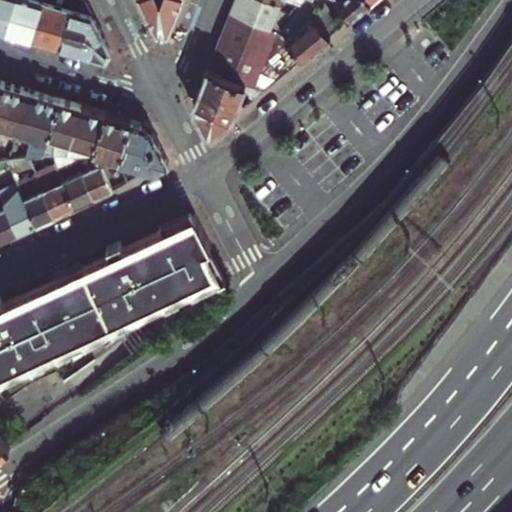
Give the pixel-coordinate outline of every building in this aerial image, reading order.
[(0,0),(0,27),(5,29),(14,0),(0,0)] [(14,0),(5,29),(21,33),(30,36),(42,0),(14,0)] [(42,0),(30,36),(45,41),(56,44),(68,0),(42,0)] [(110,50),(85,0),(68,0),(56,44),(82,52),(105,58),(110,50)] [(156,31),(167,32),(179,0),(140,0),(149,17),(156,31)] [(233,0),(230,10),(271,26),(283,0),(233,0)] [(365,5),(370,0),(338,0),(351,16),(365,5)] [(281,30),(302,56),(319,43),(331,33),(313,12),(305,3),(305,2),(301,1),(277,29),(281,30)] [(313,12),(331,33),(342,23),(326,2),(313,12)] [(253,36),(302,56),(281,30),(277,29),(271,26),(230,10),(226,18),(224,24),(253,36)] [(248,49),(253,36),(224,24),(219,38),(248,49)] [(291,66),(302,56),(253,36),(248,49),(291,66)] [(242,63),(248,49),(219,38),(213,51),(242,63)] [(278,77),(291,66),(248,49),(242,63),(278,77)] [(236,77),(242,63),(213,51),(207,65),(236,77)] [(271,83),(278,77),(242,63),(236,77),(264,88),(271,83)] [(246,91),(254,97),(264,88),(236,77),(207,65),(203,76),(198,88),(238,101),(242,89),(246,91)] [(0,133),(2,125),(17,130),(29,88),(16,84),(0,79),(0,133)] [(46,93),(29,88),(17,130),(33,134),(27,155),(28,155),(42,154),(59,97),(46,93)] [(242,102),(238,101),(198,88),(194,99),(194,106),(196,110),(206,129),(212,132),(244,105),(242,102)] [(51,154),(66,153),(81,103),(70,100),(59,97),(42,154),(51,154)] [(74,153),(92,152),(104,110),(95,107),(81,103),(66,153),(74,153)] [(110,156),(117,158),(129,117),(119,114),(104,110),(92,152),(96,152),(100,160),(110,156)] [(129,117),(117,158),(130,162),(137,175),(168,161),(161,148),(151,128),(143,122),(129,117)] [(109,180),(100,160),(96,152),(92,152),(74,153),(76,159),(81,169),(93,195),(102,192),(112,187),(109,180)] [(55,162),(58,168),(76,159),(74,153),(66,153),(51,154),(55,162)] [(11,168),(14,174),(35,170),(28,155),(27,155),(9,157),(6,157),(11,168)] [(0,170),(11,168),(6,157),(0,157),(0,170)] [(40,181),(55,213),(65,208),(74,204),(62,178),(58,168),(55,162),(36,170),(40,181)] [(84,200),(93,195),(81,169),(62,178),(74,204),(84,200)] [(18,182),(36,222),(46,217),(55,213),(40,181),(27,185),(25,179),(18,182)] [(18,182),(17,180),(0,187),(0,192),(17,230),(26,226),(36,222),(18,182)] [(17,230),(0,192),(0,238),(8,235),(17,230)] [(0,371),(216,271),(205,248),(211,245),(195,214),(118,250),(0,304),(0,371)] [(0,449),(10,443),(0,427),(0,449)]
